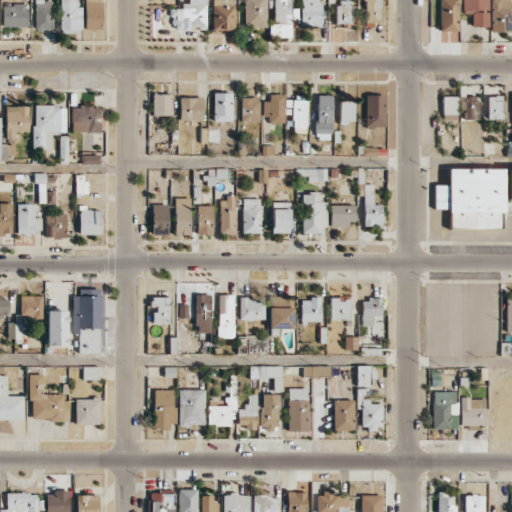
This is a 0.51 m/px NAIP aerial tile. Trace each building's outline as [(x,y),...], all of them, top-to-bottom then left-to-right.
[(54,0),(45,0),(34,0),(34,29),(53,29),(54,0)] [(75,0),(59,0),(60,32),(82,31),(81,6),(75,6),(75,0)] [(101,0),(84,0),(84,29),(101,29),(101,0)] [(211,0),(212,30),(234,30),(233,0),(211,0)] [(266,0),(243,0),(243,26),(266,26),(266,0)] [(298,8),(289,8),(288,0),(272,0),(273,24),(269,24),(269,38),(297,38),(298,8)] [(321,1),(318,1),(318,0),(300,0),(300,26),(321,26),(321,1)] [(350,0),(347,0),(336,0),(337,23),(351,22),(350,0)] [(381,22),(381,0),(364,0),(364,27),(374,27),(374,22),(381,22)] [(459,31),(457,0),(439,0),(440,32),(459,31)] [(462,0),(462,13),(472,13),(472,26),(488,27),(488,0),(462,0)] [(511,32),(511,13),(511,12),(511,3),(510,3),(509,0),(490,0),(490,32),(511,32)] [(27,27),(27,4),(2,4),(2,27),(27,27)] [(206,5),(175,4),(174,26),(205,27),(206,5)] [(231,93),(213,92),(212,121),(231,121),(231,93)] [(152,116),(171,116),(171,94),(152,94),(152,116)] [(262,101),(262,116),(268,116),(268,123),(284,123),(283,94),(269,94),(269,101),(262,101)] [(331,95),(316,95),(316,139),(331,139),(331,95)] [(365,127),(385,127),(384,95),(364,95),(365,127)] [(487,96),(487,119),(502,119),(501,95),(487,96)] [(456,96),(442,96),(442,119),(457,119),(456,96)] [(179,97),(178,120),(201,120),(202,98),(179,97)] [(258,121),(258,97),(240,98),(240,122),(258,121)] [(339,123),(354,123),(354,102),(339,101),(339,123)] [(5,106),(5,138),(14,138),(14,132),(28,131),(28,105),(5,106)] [(51,149),(51,132),(65,133),(66,106),(33,105),(32,148),(51,149)] [(100,132),(100,106),(71,107),(71,132),(100,132)] [(0,161),(0,157),(13,158),(13,144),(0,143),(0,121),(0,117),(0,116),(0,161)] [(59,164),(67,163),(67,135),(59,136),(59,164)] [(81,164),(99,163),(99,154),(80,155),(81,164)] [(226,169),(215,168),(215,178),(226,178),(226,169)] [(304,181),(326,180),(326,168),(304,169),(304,181)] [(503,169),(447,169),(447,184),(434,184),(434,209),(449,209),(449,228),(500,228),(500,213),(503,213),(503,169)] [(363,226),(382,226),(382,204),(373,204),(373,184),(357,184),(357,195),(363,195),(363,226)] [(53,191),(44,191),(44,200),(38,200),(38,202),(53,202),(53,191)] [(301,231),(326,231),(326,202),(319,202),(319,193),(301,193),(301,231)] [(174,235),(190,234),(189,197),(173,198),(174,235)] [(219,234),(235,234),(234,197),(218,198),(219,234)] [(241,233),(259,233),(259,198),(242,198),(241,233)] [(0,234),(11,235),(12,203),(0,202),(0,234)] [(289,202),(271,202),(272,233),(289,233),(289,202)] [(17,232),(41,232),(41,217),(34,218),(34,204),(17,204),(17,232)] [(167,234),(167,204),(150,204),(151,234),(167,234)] [(354,226),(354,205),(330,204),(329,225),(354,226)] [(212,234),(213,205),(196,205),(196,234),(212,234)] [(100,208),(79,208),(78,234),(100,234),(100,208)] [(65,213),(44,214),(45,238),(66,237),(65,213)] [(71,295),(71,333),(77,333),(78,353),(100,353),(100,289),(79,289),(79,295),(71,295)] [(195,333),(209,333),(210,294),(195,294),(195,333)] [(233,338),(234,295),(218,294),(217,338),(233,338)] [(41,318),(41,295),(19,295),(18,322),(7,322),(7,341),(21,341),(21,318),(41,318)] [(0,316),(8,317),(8,297),(0,296),(0,316)] [(268,297),(269,329),(293,328),(292,296),(268,297)] [(153,324),(170,323),(169,297),(151,297),(151,306),(153,306),(153,324)] [(264,320),(263,297),(238,298),(239,320),(264,320)] [(320,322),(320,299),(301,298),(300,322),(320,322)] [(330,320),(350,319),(349,298),(329,298),(330,320)] [(381,298),(361,299),(361,320),(372,320),(372,315),(381,315),(381,298)] [(66,310),(46,310),(47,346),(67,346),(66,310)] [(237,336),(237,354),(266,353),(266,336),(237,336)] [(357,336),(344,337),(344,350),(357,349),(357,336)] [(249,366),(250,378),(272,377),(272,393),(283,392),(282,365),(249,366)] [(373,365),(355,366),(356,386),(370,386),(369,378),(373,378),(373,365)] [(97,366),(82,367),(82,380),(98,379),(97,366)] [(0,419),(23,420),(23,395),(7,396),(7,374),(0,374),(0,419)] [(30,420),(63,420),(63,393),(43,394),(42,374),(29,374),(30,420)] [(230,425),(230,409),(236,409),(236,383),(226,383),(226,396),(225,396),(225,405),(207,405),(207,425),(230,425)] [(287,431),(308,431),(307,388),(287,388),(287,431)] [(382,428),(381,400),(369,400),(369,388),(356,388),(356,409),(360,409),(361,429),(382,428)] [(175,390),(153,389),(152,428),(169,429),(169,423),(174,423),(175,390)] [(203,425),(204,389),(178,389),(178,425),(203,425)] [(456,391),(432,392),(432,429),(449,429),(449,414),(456,414),(456,391)] [(238,427),(257,427),(256,394),(249,394),(250,406),(237,406),(238,427)] [(259,428),(277,429),(277,394),(260,394),(259,428)] [(74,398),(75,425),(99,424),(98,398),(74,398)] [(460,425),(485,426),(486,399),(460,398),(460,425)] [(333,430),(353,430),(353,399),(332,400),(333,430)] [(196,511),(196,489),(178,489),(177,511),(196,511)] [(436,511),(454,511),(455,491),(437,490),(436,511)] [(68,511),(69,492),(46,491),(45,511),(68,511)] [(306,511),(306,491),(286,492),(286,511),(306,511)] [(173,511),(174,493),(150,493),(149,511),(173,511)] [(97,511),(98,495),(76,494),(75,511),(97,511)] [(463,495),(463,511),(483,511),(483,494),(463,495)] [(200,511),(216,511),(216,495),(200,495),(200,511)] [(251,511),(271,511),(272,511),(278,511),(278,495),(252,496),(251,511)]
